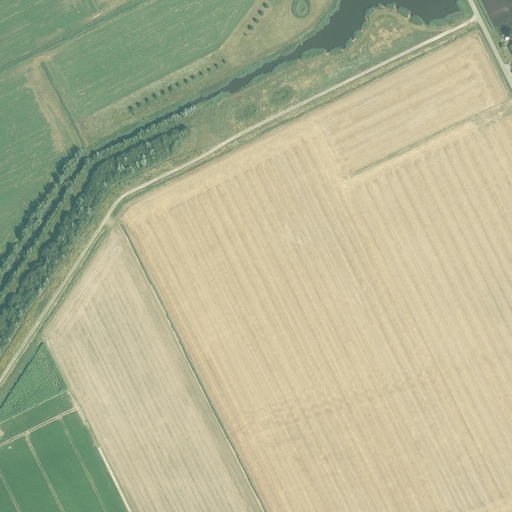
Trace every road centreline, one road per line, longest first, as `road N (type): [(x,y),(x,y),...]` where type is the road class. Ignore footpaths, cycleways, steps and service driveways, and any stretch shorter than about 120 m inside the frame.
road 1 (track): [(478,17),(122,196),(0,383)]
road 2 (track): [(511,101),(345,179)]
